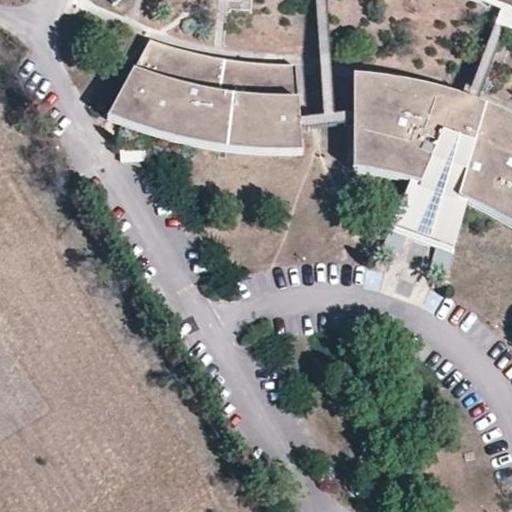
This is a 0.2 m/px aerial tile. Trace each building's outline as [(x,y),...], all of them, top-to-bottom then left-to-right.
[(319,0),(321,33),(329,32),(327,0),(319,0)] [(511,10),(502,7),(496,27),(511,32),(511,10)] [(186,50),(152,38),(110,114),(136,126),(170,139),(201,145),(244,152),(302,150),(295,63),(252,63),(219,60),(186,50)] [(351,78),(352,98),(413,102),(452,112),(490,125),(511,136),(511,113),(497,107),(469,96),(428,85),(399,80),(351,78)] [(426,272),(445,280),(470,202),(511,224),(511,136),(490,125),(452,112),(413,102),(352,98),(353,173),(380,175),(407,180),(376,251),(397,260),(410,226),(434,234),(426,272)]
